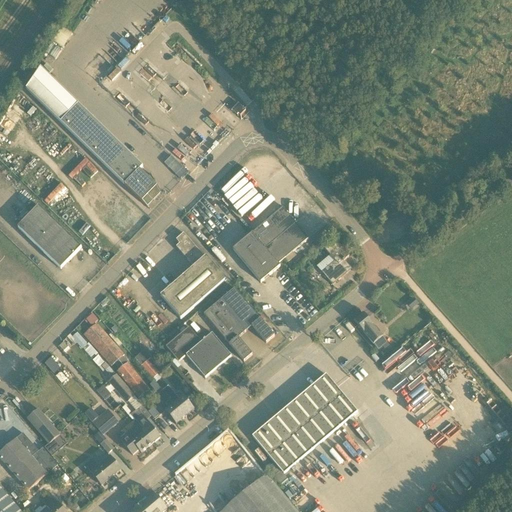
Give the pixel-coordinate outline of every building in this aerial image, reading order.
[(125,186),(139,171),(143,167),(41,68),(26,90),(125,186)] [(232,110),(238,116),(239,114),(241,116),(247,111),(239,103),(232,110)] [(171,157),(164,164),(172,172),(179,165),(171,157)] [(179,165),(172,172),(180,180),(187,173),(179,165)] [(141,202),(157,185),(151,175),(147,179),(139,171),(125,186),(141,202)] [(82,249),(38,207),(18,228),(61,270),(82,249)] [(261,284),(267,279),(280,267),(278,265),(309,240),(306,236),(301,231),(283,209),(233,251),(261,284)] [(181,321),(226,281),(227,280),(207,257),(205,259),(184,234),(176,241),(181,246),(178,249),(176,248),(194,268),(160,297),(181,321)] [(317,240),(311,245),(316,252),(322,247),(320,244),(317,240)] [(330,266),(322,273),(327,279),(333,286),(332,285),(338,281),(347,274),(344,271),(347,269),(348,270),(351,269),(345,262),(346,261),(345,261),(349,257),(335,241),(326,249),(324,250),(326,252),(330,256),(325,260),(330,266)] [(220,302),(245,333),(252,327),(266,344),(275,337),(261,320),(235,290),(220,302)] [(414,299),(408,303),(412,309),(418,304),(414,299)] [(245,333),(220,302),(205,315),(244,363),(252,356),(238,339),(245,333)] [(387,343),(364,314),(354,322),(378,351),(387,343)] [(149,390),(122,358),(125,356),(103,332),(97,325),(84,335),(111,367),(114,364),(119,370),(117,372),(138,399),(149,390)] [(231,357),(212,335),(202,344),(189,328),(166,348),(179,363),(186,357),(205,379),(231,357)] [(83,350),(87,346),(77,334),(73,338),(77,343),(83,350)] [(112,334),(109,336),(119,348),(122,345),(112,334)] [(70,335),(67,338),(74,346),(77,343),(73,338),(70,335)] [(87,346),(83,350),(91,359),(97,354),(88,344),(87,346)] [(159,375),(147,362),(151,359),(144,352),(135,359),(153,380),(159,375)] [(161,353),(157,357),(161,362),(166,358),(161,353)] [(106,364),(101,367),(109,376),(108,377),(111,380),(108,383),(127,404),(129,402),(136,411),(132,414),(126,407),(123,409),(134,422),(136,422),(144,432),(143,433),(153,445),(153,444),(156,443),(161,438),(147,421),(138,410),(142,406),(135,397),(117,375),(116,376),(106,364)] [(284,475),(358,414),(326,376),(253,438),(274,464),(267,470),(280,486),(288,479),(284,475)] [(103,386),(97,392),(105,402),(112,396),(103,386)] [(194,411),(183,398),(180,401),(168,387),(163,391),(186,418),(194,411)] [(163,391),(158,396),(169,409),(165,412),(176,426),(186,418),(163,391)] [(154,409),(149,413),(155,420),(159,416),(154,409)] [(52,443),(60,436),(38,410),(26,420),(52,450),(48,454),(54,462),(62,455),(52,443)] [(103,437),(104,437),(118,424),(108,410),(99,418),(92,410),(86,415),(93,423),(92,424),(100,433),(103,437)] [(142,454),(153,445),(143,433),(144,432),(136,422),(134,422),(123,431),(128,437),(122,442),(117,437),(133,456),(139,451),(142,454)] [(100,433),(92,424),(89,427),(96,436),(100,433)] [(0,429),(0,446),(9,438),(0,429)] [(109,455),(115,449),(104,437),(103,437),(100,433),(96,436),(94,438),(100,445),(109,455)] [(0,459),(28,492),(51,472),(46,466),(48,463),(47,462),(44,459),(39,453),(39,452),(23,434),(0,454),(0,459)] [(43,448),(39,452),(39,453),(44,459),(47,462),(48,463),(46,466),(51,472),(58,467),(54,462),(48,454),(43,448)] [(101,487),(122,470),(111,457),(99,466),(93,459),(84,466),(101,487)] [(296,511),(284,498),(266,476),(222,511),(296,511)] [(22,511),(0,487),(0,511),(22,511)] [(47,508),(41,511),(65,511),(49,493),(40,500),(47,508)] [(139,505),(136,508),(137,509),(133,511),(164,511),(167,510),(154,495),(140,507),(139,505)]
